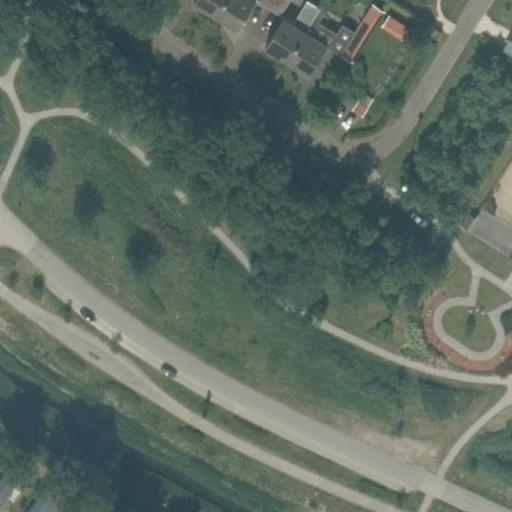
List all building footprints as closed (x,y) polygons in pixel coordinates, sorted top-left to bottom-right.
[(195,0),(215,12),(223,0),(195,0)] [(223,0),(215,12),(238,26),(254,0),(223,0)] [(287,57),(308,24),(320,7),(309,0),(307,0),(294,21),(284,15),(266,44),(287,57)] [(288,0),(273,0),(270,7),(280,13),(288,0)] [(372,2),(354,31),(341,51),(353,59),(384,10),(372,2)] [(330,45),(337,34),(318,22),(326,10),(320,7),(308,24),(287,57),(309,71),(319,55),(327,43),(330,45)] [(404,39),(413,26),(393,12),(384,24),(404,39)] [(330,45),(341,51),(354,31),(344,24),(337,34),(330,45)] [(372,101),(361,94),(352,108),(363,115),(372,101)] [(2,472),(0,475),(0,509),(18,484),(2,472)]
